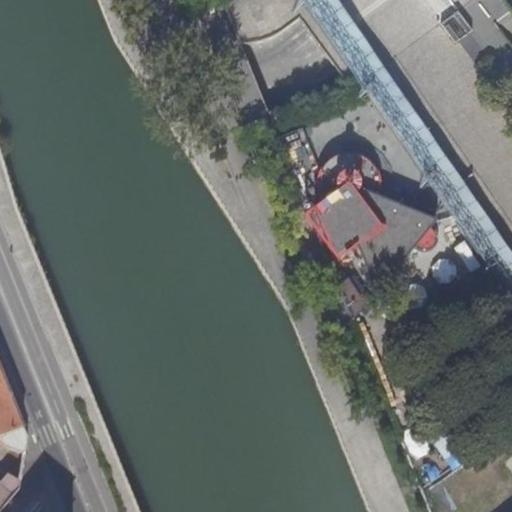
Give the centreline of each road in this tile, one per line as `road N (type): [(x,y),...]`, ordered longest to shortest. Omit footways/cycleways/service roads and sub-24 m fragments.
road 1 (track): [(240,80),(416,511)]
road 2 (residential): [(65,484),(0,319)]
